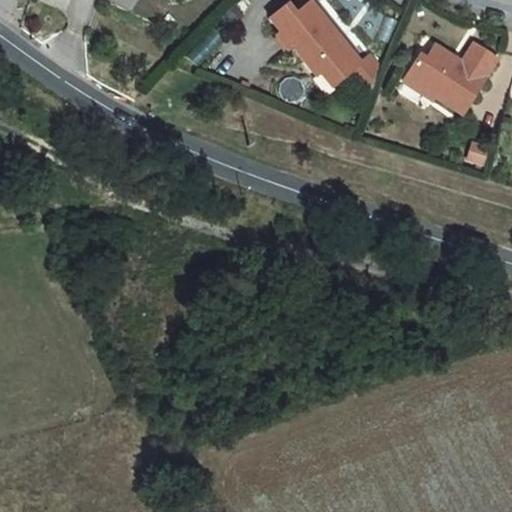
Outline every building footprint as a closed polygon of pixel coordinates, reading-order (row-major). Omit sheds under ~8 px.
[(338,35),(311,2),(296,14),(288,5),(270,19),(281,33),(277,36),(288,50),(292,47),(316,76),(320,73),(326,68),(337,82),(360,63),(343,42),(339,45),(334,38),(338,35)] [(398,22),(384,16),(375,38),(388,44),(398,22)] [(338,35),(334,38),(339,45),(343,42),(338,35)] [(467,67),(479,49),(472,44),(460,63),(467,67)] [(433,46),(424,60),(419,56),(404,78),(434,97),(461,114),(496,59),(479,49),(467,67),(460,63),(433,46)] [(378,74),(366,66),(357,79),(369,87),(378,74)] [(326,68),(320,73),(331,87),(337,82),(326,68)] [(434,97),(404,78),(402,82),(431,101),(434,97)] [(486,149),(472,144),(467,160),(481,165),(486,149)] [(137,214),(117,209),(114,226),(132,231),(137,214)]
